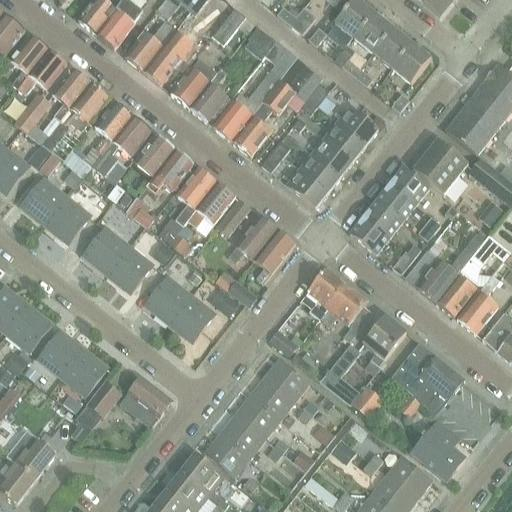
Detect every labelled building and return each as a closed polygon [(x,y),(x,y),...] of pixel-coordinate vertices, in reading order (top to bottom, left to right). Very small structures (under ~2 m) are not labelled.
[(96,40),(125,3),(126,0),(115,0),(112,4),(113,5),(110,9),(98,0),(97,0),(90,10),(78,26),(96,40)] [(167,26),(180,9),(178,8),(184,0),(168,0),(169,0),(156,17),(167,26)] [(207,48),(212,41),(234,13),(217,0),(184,0),(178,8),(180,9),(195,20),(186,32),(207,48)] [(322,0),(324,1),(320,6),(330,13),(333,9),(336,11),(344,0),(322,0)] [(413,0),(440,21),(455,1),(452,0),(413,0)] [(125,3),(96,40),(114,54),(126,38),(134,29),(143,17),(125,3)] [(335,28),(354,43),(374,18),(355,3),(343,18),(335,28)] [(283,12),(277,19),(290,29),(300,17),(292,11),(288,16),(283,12)] [(302,39),(316,22),(304,12),(300,17),(290,29),(302,39)] [(224,50),(234,38),(246,22),(234,13),(212,41),(224,50)] [(374,18),(354,43),(373,58),(393,33),(374,18)] [(0,61),(2,63),(25,35),(5,19),(0,25),(0,61)] [(165,27),(152,43),(145,37),(125,62),(143,77),(171,42),(170,42),(175,36),(165,27)] [(275,46),(257,32),(248,43),(250,45),(245,52),(261,65),(263,62),(275,46)] [(319,32),(309,45),(317,51),(327,38),(319,32)] [(412,48),(393,33),(373,58),(392,73),(412,48)] [(171,42),(143,77),(160,91),(193,50),(175,36),(170,42),(171,42)] [(17,67),(25,73),(12,89),(17,93),(49,53),(31,40),(8,70),(12,74),(17,67)] [(240,102),(236,107),(234,106),(225,116),(213,132),(231,147),(282,82),(297,62),(287,55),(277,46),(275,46),(263,62),(275,71),(270,76),(247,107),(240,102)] [(412,48),(392,73),(411,89),(431,63),(412,48)] [(334,65),(342,71),(355,81),(361,73),(361,74),(367,66),(359,59),(353,67),(348,63),(353,57),(345,51),(334,65)] [(46,95),(67,68),(49,53),(17,93),(26,100),(36,87),(46,95)] [(511,57),(511,58),(511,71),(508,76),(498,69),(494,74),(493,74),(484,85),(485,86),(446,135),(477,160),(511,115),(511,57)] [(290,88),(305,69),(297,62),(282,82),(290,88)] [(171,99),(189,113),(217,77),(198,63),(183,83),(171,99)] [(290,88),(299,95),(314,75),(305,69),(290,88)] [(65,109),(55,121),(60,125),(91,86),(73,73),(61,89),(53,99),(65,109)] [(189,113),(207,127),(219,112),(227,101),(216,92),(227,78),(221,73),(217,77),(189,113)] [(373,83),(361,74),(361,73),(355,81),(367,91),(373,83)] [(231,147),(251,162),(271,136),(262,128),(272,115),(278,119),(295,98),(305,105),(320,87),(323,83),(314,75),(299,95),(290,88),(282,82),(231,147)] [(48,140),(41,149),(50,157),(69,133),(78,140),(109,101),(91,86),(60,125),(48,140)] [(306,107),(315,114),(330,96),(321,88),(320,87),(305,105),(306,106),(306,107)] [(40,96),(14,128),(27,139),(35,129),(53,106),(40,96)] [(402,98),(392,111),(400,117),(410,105),(402,98)] [(103,144),(96,153),(103,158),(133,120),(116,106),(97,129),(92,136),(103,144)] [(315,114),(306,107),(301,113),(310,120),(315,114)] [(349,111),(337,127),(366,151),(379,134),(349,111)] [(151,134),(133,120),(103,158),(93,172),(114,189),(127,172),(112,159),(117,152),(129,162),(151,134)] [(378,120),(372,128),(379,134),(385,126),(378,120)] [(299,123),(293,131),(299,137),(306,129),(299,123)] [(353,166),(366,151),(337,127),(324,143),(353,166)] [(35,129),(27,139),(41,149),(48,140),(44,136),(35,129)] [(176,153),(158,139),(145,155),(134,169),(152,183),(176,153)] [(341,182),(353,166),(324,143),(312,159),(341,182)] [(276,152),(286,159),(291,153),(281,145),(276,152)] [(414,175),(445,200),(469,169),(438,145),(414,175)] [(0,194),(7,199),(19,184),(31,169),(7,150),(0,159),(0,194)] [(276,152),(261,170),(271,178),(286,159),(276,152)] [(171,196),(181,183),(194,168),(176,153),(152,183),(146,191),(156,198),(163,190),(171,196)] [(71,155),(63,166),(74,175),(84,183),(92,172),(71,155)] [(39,174),(47,164),(39,157),(31,167),(39,174)] [(47,164),(39,174),(48,181),(60,165),(52,158),(47,164)] [(299,174),(328,197),(341,182),(312,159),(299,174)] [(468,178),(511,213),(511,212),(511,174),(506,170),(500,179),(480,163),(468,178)] [(390,189),(416,210),(429,193),(403,172),(390,189)] [(188,225),(218,187),(200,173),(187,188),(179,200),(189,207),(175,225),(183,231),(184,230),(188,225)] [(286,190),(316,213),(328,197),(299,174),(286,190)] [(74,175),(66,185),(75,193),(84,183),(74,175)] [(45,230),(69,200),(45,181),(21,211),(45,230)] [(197,231),(205,220),(216,228),(224,217),(236,201),(218,187),(188,225),(197,231)] [(107,201),(116,208),(125,195),(117,189),(107,201)] [(377,206),(403,226),(416,210),(390,189),(377,206)] [(93,219),(69,200),(45,230),(69,249),(79,235),(93,219)] [(137,202),(125,217),(147,234),(158,219),(153,216),(150,220),(146,217),(150,212),(137,202)] [(403,226),(377,206),(363,222),(389,243),(403,226)] [(232,242),(241,231),(254,215),(244,207),(223,235),(232,242)] [(458,216),(451,210),(444,218),(451,224),(458,216)] [(245,257),(255,264),(278,234),(261,221),(249,236),(229,260),(237,267),(245,257)] [(350,239),(376,260),(389,243),(363,222),(350,239)] [(441,230),(434,224),(427,233),(434,238),(441,230)] [(183,231),(178,238),(186,244),(192,236),(184,230),(183,231)] [(107,279),(130,250),(107,231),(96,245),(83,260),(107,279)] [(278,234),(255,264),(265,272),(264,274),(257,283),(264,289),(296,248),(278,234)] [(405,283),(435,307),(485,245),(476,238),(450,272),(440,264),(433,273),(430,270),(436,262),(427,255),(405,283)] [(489,239),(485,245),(435,307),(454,322),(466,307),(477,293),(465,284),(474,272),(478,275),(500,247),(489,239)] [(407,257),(414,263),(421,254),(414,249),(407,257)] [(154,269),(130,250),(107,279),(131,298),(143,282),(154,269)] [(164,250),(155,262),(164,270),(174,257),(164,250)] [(392,273),(401,280),(414,263),(407,257),(406,256),(392,273)] [(511,257),(503,267),(510,272),(511,273),(511,257)] [(327,273),(308,297),(318,306),(310,316),(320,324),(347,289),(327,273)] [(219,289),(229,297),(236,287),(226,280),(219,289)] [(486,302),(500,285),(493,280),(457,324),(482,344),(491,333),(486,328),(499,312),(486,302)] [(145,310),(169,328),(191,300),(168,281),(145,310)] [(229,297),(234,300),(249,312),(257,302),(237,286),(236,287),(229,297)] [(320,324),(326,328),(329,331),(337,321),(351,333),(343,343),(349,348),(373,319),(363,311),(368,306),(347,289),(320,324)] [(0,331),(7,337),(28,310),(5,291),(0,297),(0,331)] [(211,308),(230,322),(239,310),(221,296),(211,308)] [(215,319),(191,300),(169,328),(193,347),(215,319)] [(31,356),(40,345),(52,329),(28,310),(7,337),(31,356)] [(511,368),(511,324),(504,318),(492,333),(491,333),(482,344),(511,368)] [(386,320),(373,336),(364,348),(375,358),(371,363),(372,364),(365,372),(375,380),(381,372),(379,370),(406,337),(386,320)] [(60,335),(39,362),(63,381),(84,354),(60,335)] [(290,360),(293,357),(297,352),(298,353),(303,346),(295,340),(292,345),(278,335),(270,345),(290,360)] [(464,385),(419,348),(406,364),(391,383),(411,399),(421,408),(435,420),(464,385)] [(331,395),(335,391),(361,359),(352,351),(322,388),(331,395)] [(86,400),(95,389),(108,373),(84,354),(63,381),(86,400)] [(15,358),(6,369),(18,379),(27,368),(15,358)] [(310,379),(315,374),(315,373),(297,358),(292,364),(310,379)] [(310,388),(280,363),(264,383),(295,407),(310,388)] [(31,370),(24,378),(34,386),(40,378),(31,370)] [(2,372),(0,374),(0,385),(7,391),(14,382),(2,372)] [(493,377),(486,385),(502,398),(508,390),(493,377)] [(120,409),(151,433),(173,406),(142,381),(120,409)] [(280,426),(295,407),(264,383),(250,401),(280,426)] [(102,422),(103,422),(121,399),(105,387),(87,411),(74,427),(77,429),(69,439),(82,449),(102,422)] [(367,392),(352,411),(368,423),(383,404),(367,392)] [(410,399),(398,413),(408,421),(420,408),(410,399)] [(70,400),(63,408),(75,418),(82,409),(70,400)] [(235,420),(265,444),(280,426),(250,401),(235,420)] [(318,412),(311,406),(299,422),(306,428),(318,412)] [(265,444),(235,420),(220,439),(250,463),(265,444)] [(437,427),(411,459),(447,487),(465,464),(452,453),(459,444),(437,427)] [(324,431),(316,441),(326,449),(334,439),(324,431)] [(27,435),(7,461),(16,468),(36,484),(56,458),(39,444),(27,435)] [(204,458),(220,471),(235,482),(250,463),(220,439),(204,458)] [(277,465),(288,450),(280,444),(269,459),(277,465)] [(341,444),(331,456),(344,466),(354,453),(341,444)] [(304,456),(295,466),(306,474),(314,464),(304,456)] [(212,495),(224,481),(196,459),(182,476),(210,499),(207,502),(216,509),(221,502),(212,495)] [(372,480),(383,466),(376,460),(364,474),(372,480)] [(387,481),(417,505),(433,485),(403,462),(387,481)] [(8,484),(0,493),(0,498),(15,510),(36,484),(16,468),(6,482),(8,484)] [(182,476),(168,493),(191,511),(199,511),(207,502),(210,499),(182,476)] [(311,481),(305,489),(333,511),(334,511),(340,505),(311,481)] [(372,500),(388,511),(411,511),(417,505),(387,481),(372,500)] [(258,489),(250,482),(244,490),(252,496),(258,489)] [(487,509),(500,491),(491,485),(478,502),(487,509)] [(191,511),(168,493),(155,510),(157,511),(191,511)] [(334,511),(346,511),(353,504),(346,498),(340,505),(334,511)] [(388,511),(372,500),(362,511),(388,511)] [(219,511),(226,511),(229,509),(221,502),(216,509),(219,511)]
